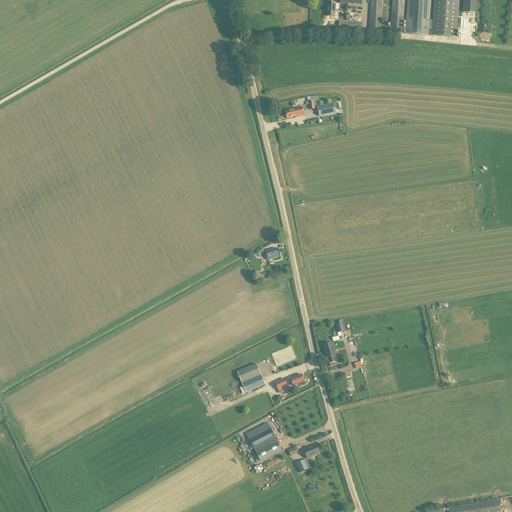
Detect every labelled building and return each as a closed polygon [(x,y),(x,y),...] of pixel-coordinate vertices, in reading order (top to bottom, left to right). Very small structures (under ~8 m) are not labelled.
[(390,34),(390,33),(402,33),(404,0),(392,0),(390,28),(381,27),(383,0),(370,0),(369,31),(381,32),(381,33),(390,34)] [(408,0),(406,34),(432,35),(457,37),(459,0),(434,0),(432,31),(429,31),(430,0),(408,0)] [(475,0),(464,0),(464,13),(475,13),(475,0)] [(332,2),(327,2),(327,16),(328,16),(328,20),(337,21),(338,13),(335,13),(336,3),(335,3),(335,2),(332,2)] [(361,22),(339,20),(338,29),(360,30),(361,22)] [(315,110),(313,102),(313,97),(307,98),(307,103),(305,103),(306,106),(309,105),(310,110),(315,110)] [(334,104),(318,107),(320,116),(336,113),(334,106),(334,104)] [(295,117),(295,118),(304,115),(302,107),(293,109),(293,110),(285,112),(287,119),(295,117)] [(264,257),(267,256),(268,260),(279,257),(276,249),(264,252),(263,249),(257,253),(259,256),(263,254),(264,257)] [(343,322),(335,324),(338,333),(345,331),(343,322)] [(324,344),(328,364),(337,361),(334,350),(332,342),(324,344)] [(246,393),(265,385),(256,364),(237,372),(246,393)] [(304,382),(304,381),(306,380),(304,376),(303,377),(301,374),(291,379),(294,386),(300,383),(301,385),(302,386),(304,386),(305,385),(305,384),(304,382)] [(284,378),(275,382),(278,390),(287,386),(284,378)] [(247,436),(260,462),(282,450),(269,425),(247,436)] [(303,450),(307,459),(320,454),(316,445),(303,450)] [(291,456),(298,452),(296,447),(289,451),(291,456)] [(304,460),(296,463),(300,473),(308,470),(304,460)] [(254,467),(256,473),(264,471),(262,464),(254,467)]
